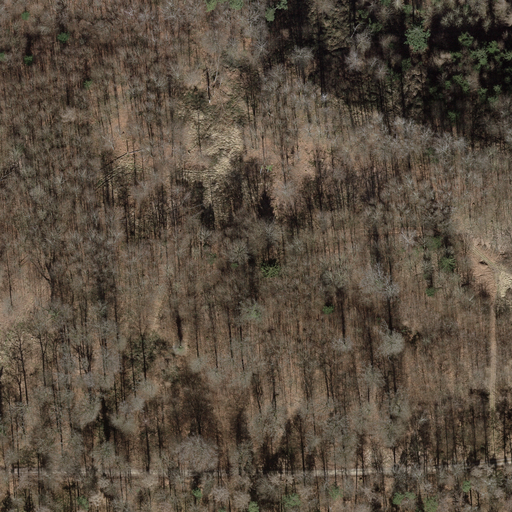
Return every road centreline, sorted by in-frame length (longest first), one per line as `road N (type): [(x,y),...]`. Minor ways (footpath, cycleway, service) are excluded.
road 1 (track): [(0,361),(22,313),(62,267),(107,149),(132,111),(175,91),(316,53),(405,37),(511,34)]
road 2 (track): [(511,461),(463,469),(0,471)]
